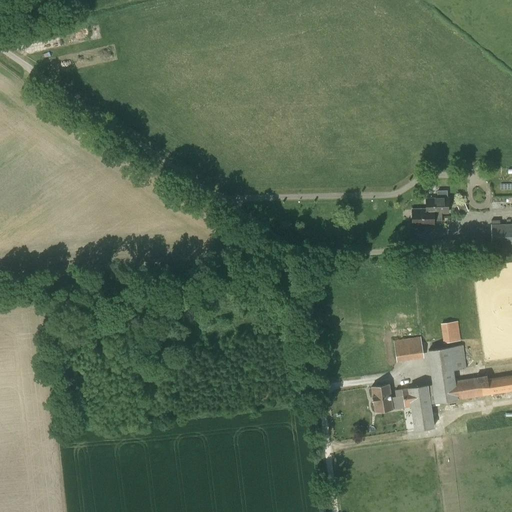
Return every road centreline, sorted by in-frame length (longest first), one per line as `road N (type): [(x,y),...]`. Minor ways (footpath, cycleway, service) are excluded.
road 1 (unclassified): [(301,260),(0,49)]
road 2 (residential): [(335,511),(301,260)]
